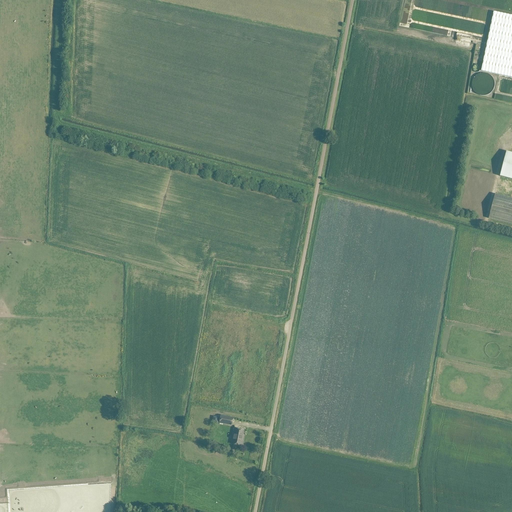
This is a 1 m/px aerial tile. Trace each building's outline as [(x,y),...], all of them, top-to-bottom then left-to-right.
[(511,15),(493,12),(481,71),(511,77),(511,15)] [(511,179),(511,153),(506,152),(500,176),(511,179)] [(511,198),(495,194),(489,218),(511,224),(511,198)] [(232,425),(233,418),(221,416),(220,423),(232,425)] [(242,440),(244,430),(234,429),(233,434),(235,435),(233,444),(238,445),(238,446),(239,446),(240,445),(242,446),(243,440),(242,440)]
